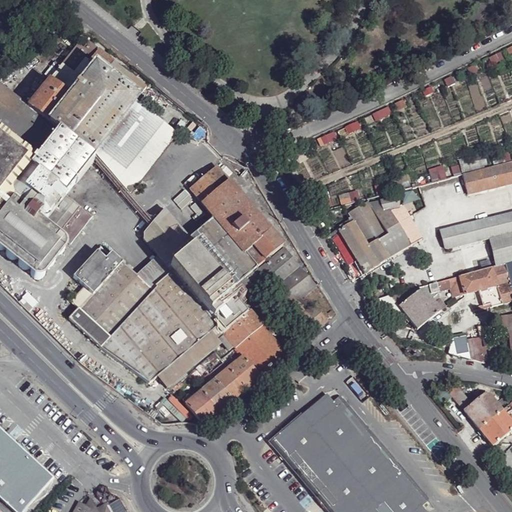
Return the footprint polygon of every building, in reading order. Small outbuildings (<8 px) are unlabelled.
[(82,50),(86,53),(90,56),(95,50),(87,44),(82,50)] [(71,71),(86,53),(82,50),(77,46),(63,64),(71,71)] [(94,67),(136,100),(144,89),(96,51),(87,63),(93,68),(94,67)] [(490,59),(493,65),(500,62),(496,55),(490,59)] [(72,75),(59,91),(68,98),(93,68),(87,63),(84,60),(72,75)] [(61,66),(48,82),(59,91),(72,75),(61,66)] [(468,69),(471,76),(478,73),(475,66),(468,69)] [(93,68),(68,98),(47,126),(62,138),(90,159),(136,100),(94,67),(93,68)] [(445,81),(448,88),(455,84),(452,77),(445,81)] [(48,82),(27,110),(45,124),(47,126),(68,98),(59,91),(48,82)] [(0,125),(39,156),(53,139),(41,130),(45,124),(27,110),(0,88),(0,125)] [(424,91),(427,98),(434,95),(430,88),(424,91)] [(396,105),(399,111),(406,108),(403,101),(396,105)] [(93,161),(133,189),(175,130),(135,102),(93,161)] [(374,115),(377,122),(384,119),(381,112),(374,115)] [(302,121),(299,115),(293,118),(296,124),(302,121)] [(41,130),(53,139),(58,143),(62,138),(47,126),(45,124),(41,130)] [(0,205),(2,203),(5,202),(9,202),(12,205),(14,208),(14,212),(15,213),(20,207),(7,196),(38,158),(39,156),(0,125),(0,205)] [(347,128),(350,135),(357,131),(353,125),(347,128)] [(323,139),(326,145),(333,142),(329,135),(323,139)] [(58,143),(53,139),(39,156),(38,158),(73,186),(92,162),(90,159),(62,138),(58,143)] [(305,155),(302,148),(296,151),(299,158),(305,155)] [(462,176),(488,170),(483,154),(458,161),(462,176)] [(494,168),(511,163),(511,158),(511,154),(494,158),(495,160),(492,161),(494,168)] [(63,198),(73,186),(38,158),(7,196),(20,207),(28,212),(42,224),(63,198)] [(488,170),(462,176),(467,197),(511,185),(511,163),(494,168),(488,170)] [(448,168),(451,179),(456,178),(453,165),(448,166),(448,168)] [(201,206),(213,220),(256,271),(283,248),(273,236),(268,231),(216,168),(190,190),(202,205),(201,206)] [(431,184),(451,179),(448,168),(428,174),(431,184)] [(371,195),(372,199),(395,194),(391,177),(367,185),(369,195),(371,195)] [(397,193),(410,189),(407,177),(393,180),(397,193)] [(378,264),(379,265),(421,238),(402,207),(398,208),(395,194),(372,199),(342,207),(351,223),(337,232),(364,274),(378,264)] [(78,210),(63,198),(42,224),(57,236),(78,210)] [(10,261),(14,262),(17,260),(17,263),(18,267),(21,270),(25,271),(29,270),(29,271),(28,275),(30,278),(33,280),(38,281),(41,279),(44,277),(45,273),(44,269),(47,269),(51,268),(53,265),(54,261),(53,257),(54,256),(57,256),(61,254),(63,251),(64,248),(63,244),(60,241),(56,241),(52,242),(51,241),(51,237),(49,234),(47,232),(43,231),(39,232),(38,231),(38,228),(37,224),(34,222),(30,222),(27,223),(26,222),(27,218),(26,215),(22,212),(19,212),(15,213),(14,212),(14,208),(12,205),(9,202),(5,202),(2,203),(0,205),(0,251),(0,252),(4,251),(5,252),(5,256),(6,259),(10,261)] [(26,215),(28,212),(20,207),(15,213),(19,212),(22,212),(26,215)] [(244,358),(261,379),(286,358),(242,304),(240,305),(229,293),(231,291),(188,239),(164,210),(143,235),(143,241),(156,257),(170,274),(218,329),(235,350),(243,358),(244,358)] [(57,236),(42,224),(28,212),(26,215),(27,218),(26,222),(27,223),(30,222),(34,222),(37,224),(38,228),(38,231),(39,232),(43,231),(47,232),(49,234),(51,237),(51,241),(52,242),(57,236)] [(511,212),(439,231),(444,249),(447,250),(489,240),(495,266),(511,260),(511,212)] [(199,231),(188,239),(231,291),(242,283),(251,276),(256,271),(213,220),(199,231)] [(315,224),(320,233),(321,232),(322,231),(326,229),(321,221),(315,224)] [(272,227),(268,231),(273,236),(277,233),(272,227)] [(100,250),(96,253),(103,259),(106,256),(100,250)] [(285,250),(258,273),(289,310),(297,303),(316,287),(285,250)] [(72,279),(83,289),(91,297),(121,264),(110,254),(107,257),(105,261),(103,259),(96,253),(72,279)] [(156,257),(136,278),(152,292),(157,288),(156,287),(170,274),(156,257)] [(511,260),(495,266),(459,275),(464,296),(479,292),(483,307),(491,305),(492,308),(507,304),(506,303),(511,301),(511,260)] [(91,297),(77,310),(68,320),(100,349),(153,294),(152,292),(136,278),(121,264),(91,297)] [(298,328),(317,332),(319,330),(304,312),(297,303),(289,310),(258,273),(251,276),(252,278),(261,288),(292,324),(294,327),(298,328)] [(153,294),(100,349),(150,386),(160,378),(209,336),(218,329),(170,274),(156,287),(157,288),(152,292),(153,294)] [(451,289),(454,298),(464,296),(459,275),(429,284),(432,294),(451,289)] [(240,305),(242,304),(251,296),(261,288),(252,278),(251,276),(242,283),(231,291),(229,293),(240,305)] [(70,303),(77,310),(91,297),(83,289),(70,303)] [(401,310),(417,330),(441,312),(446,308),(446,307),(440,300),(437,302),(435,303),(432,299),(429,301),(421,291),(408,301),(401,291),(390,294),(401,310)] [(313,305),(304,312),(319,330),(328,322),(313,305)] [(511,335),(511,338),(511,316),(503,317),(504,335),(511,335)] [(477,327),(479,338),(488,336),(485,326),(477,327)] [(172,393),(174,390),(188,377),(186,374),(219,347),(209,336),(160,378),(172,393)] [(487,348),(490,347),(488,336),(479,338),(479,339),(484,358),(489,357),(487,348)] [(467,341),(471,360),(485,364),(484,358),(479,339),(472,341),(472,340),(467,341)] [(219,414),(261,379),(244,358),(243,358),(229,369),(202,393),(219,414)] [(448,386),(444,388),(437,394),(445,404),(453,398),(463,412),(471,405),(457,388),(448,386)] [(425,511),(421,506),(428,499),(341,394),(333,400),(327,392),(270,440),(321,501),(329,511),(425,511)] [(204,427),(219,414),(202,393),(186,406),(204,427)] [(471,405),(463,412),(477,430),(511,402),(511,398),(506,397),(496,404),(488,396),(483,395),(471,405)] [(511,402),(477,430),(492,448),(511,432),(511,402)] [(0,426),(0,496),(16,511),(18,511),(53,476),(0,426)] [(92,503),(87,502),(85,505),(79,502),(73,511),(111,511),(106,503),(96,509),(95,508),(94,508),(92,503)]
